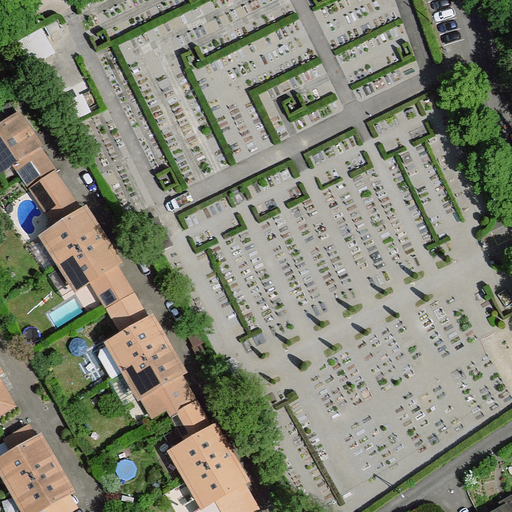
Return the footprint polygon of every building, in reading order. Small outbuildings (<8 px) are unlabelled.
[(56,52),(43,28),(20,41),(34,65),(56,52)] [(0,176),(14,167),(38,150),(26,132),(10,109),(0,116),(0,132),(0,133),(0,132),(0,176)] [(30,189),(56,171),(38,150),(14,167),(21,177),(30,189)] [(58,230),(84,214),(56,171),(30,189),(58,230)] [(63,264),(101,240),(84,214),(58,230),(46,238),(63,264)] [(172,247),(159,219),(145,227),(158,254),(172,247)] [(91,283),(118,266),(101,240),(63,264),(79,291),(91,283)] [(108,310),(135,294),(118,266),(91,283),(108,310)] [(124,338),(151,322),(135,294),(108,310),(124,338)] [(112,345),(127,372),(167,349),(151,322),(124,338),(112,345)] [(127,372),(143,399),(182,376),(167,349),(127,372)] [(172,418),(198,403),(182,376),(143,399),(154,419),(168,412),(172,418)] [(0,416),(17,407),(0,378),(0,416)] [(188,446),(214,431),(198,403),(172,418),(188,446)] [(13,456),(39,441),(30,425),(4,440),(13,456)] [(190,481),(230,458),(214,431),(188,446),(174,454),(190,481)] [(0,463),(0,464),(15,491),(55,468),(39,441),(13,456),(0,463)] [(230,458),(190,481),(206,507),(216,501),(245,485),(230,458)] [(27,511),(40,511),(47,508),(70,495),(55,468),(15,491),(27,511)] [(292,497),(277,472),(268,477),(282,502),(292,497)] [(258,511),(261,511),(245,485),(216,501),(222,511),(258,511)] [(47,508),(48,511),(73,511),(79,509),(70,495),(47,508)] [(222,511),(216,501),(206,507),(197,511),(222,511)] [(511,511),(511,502),(502,508),(504,511),(511,511)]
